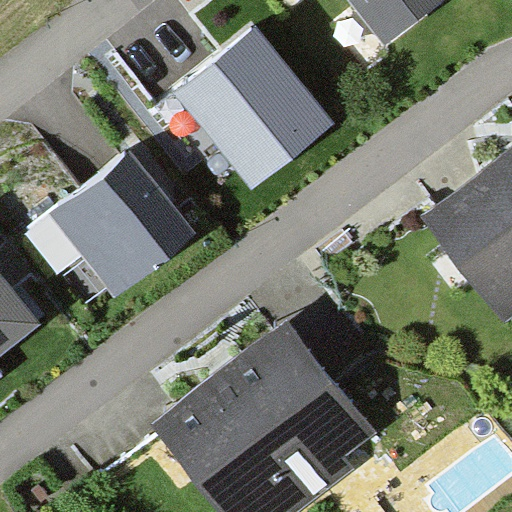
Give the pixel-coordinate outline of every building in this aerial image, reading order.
[(437,0),(354,0),(386,40),(437,0)] [(329,122),(255,30),(178,92),(252,184),(329,122)] [(511,153),(431,212),(510,321),(511,319),(511,153)] [(188,232),(128,157),(57,214),(117,289),(188,232)] [(0,349),(35,322),(0,278),(0,349)] [(304,314),(165,413),(236,511),(297,511),(396,442),(304,314)]
